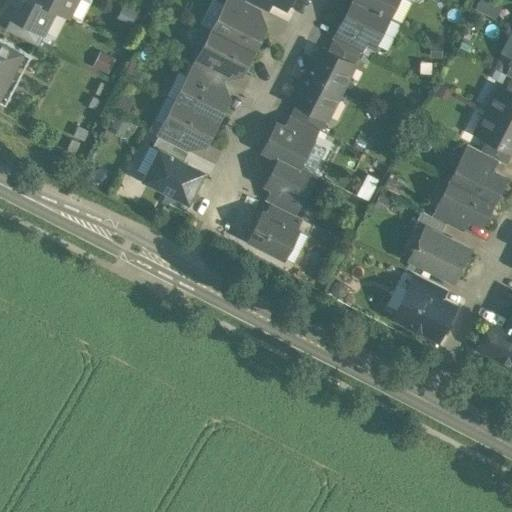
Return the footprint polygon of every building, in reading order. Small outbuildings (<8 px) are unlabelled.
[(7,0),(2,12),(12,17),(42,32),(54,10),(54,9),(36,0),(7,0)] [(36,0),(54,9),(54,10),(67,17),(75,0),(36,0)] [(244,0),(243,0),(227,0),(225,5),(251,18),(251,17),(257,7),(244,0)] [(243,0),(244,0),(257,7),(266,11),(271,1),(269,0),(243,0)] [(269,0),(271,1),(286,8),(290,0),(269,0)] [(387,18),(353,0),(339,27),(340,27),(365,40),(374,45),(387,18)] [(352,0),(353,0),(387,18),(396,0),(352,0)] [(251,17),(251,18),(225,5),(212,29),(252,50),(263,29),(261,22),(251,17)] [(42,32),(12,17),(6,29),(36,45),(42,32)] [(365,40),(340,27),(334,39),(359,52),(365,40)] [(252,50),(212,29),(200,53),(226,67),(235,72),(242,70),(252,50)] [(359,52),(334,39),(328,52),(353,64),(359,52)] [(30,56),(0,40),(0,71),(17,81),(30,56)] [(328,52),(319,47),(305,74),(340,91),(353,65),(353,64),(328,52)] [(226,67),(200,53),(194,65),(220,78),(226,67)] [(220,78),(194,65),(188,76),(214,89),(215,89),(220,78)] [(17,81),(0,71),(0,103),(4,105),(17,81)] [(340,91),(305,74),(291,100),(296,103),(326,118),(340,91)] [(214,89),(188,76),(176,100),(216,121),(226,100),(224,94),(215,89),(214,89)] [(108,87),(101,83),(95,94),(102,98),(108,87)] [(511,92),(505,89),(498,86),(486,109),(511,121),(511,92)] [(216,121),(176,100),(163,124),(190,138),(189,139),(199,143),(205,141),(216,121)] [(326,118),(296,103),(290,115),(315,128),(320,130),(326,118)] [(511,121),(486,109),(474,132),(487,138),(511,151),(511,121)] [(315,128),(290,115),(284,127),(309,140),(315,128)] [(284,127),(276,123),(262,151),(278,159),(278,158),(297,168),(298,167),(311,141),(309,140),(284,127)] [(190,138),(163,124),(157,136),(184,149),(189,139),(190,138)] [(188,152),(157,136),(152,147),(159,151),(182,163),(188,152)] [(511,151),(487,138),(480,150),(480,151),(496,159),(495,159),(505,164),(511,151)] [(79,144),(72,140),(67,151),(74,155),(79,144)] [(496,159),(480,151),(480,150),(468,144),(461,157),(489,171),(495,159),(496,159)] [(182,163),(159,151),(145,178),(187,200),(202,173),(182,163)] [(489,171),(461,157),(450,180),(492,202),(504,179),(489,171)] [(297,168),(278,158),(278,159),(265,185),(272,188),(299,202),(313,175),(298,167),(297,168)] [(492,202),(450,180),(438,203),(468,218),(480,225),(492,202)] [(299,202),(272,188),(266,201),(271,203),(292,214),(293,214),(299,202)] [(293,214),(292,214),(271,203),(265,214),(295,229),(301,218),(293,214)] [(468,218),(438,203),(431,215),(445,223),(461,231),(468,218)] [(431,215),(420,210),(414,223),(424,228),(425,226),(440,234),(445,223),(431,215)] [(265,214),(262,212),(248,240),(283,258),(297,230),(295,229),(265,214)] [(440,234),(425,226),(424,228),(410,257),(452,279),(468,248),(440,234)] [(444,288),(415,273),(410,284),(439,298),(444,288)] [(439,298),(410,284),(393,315),(411,324),(411,325),(420,329),(438,338),(448,319),(442,316),(449,304),(439,298)] [(511,336),(504,332),(490,325),(478,347),(491,353),(511,364),(511,336)] [(511,364),(491,353),(485,364),(511,378),(511,364)]
